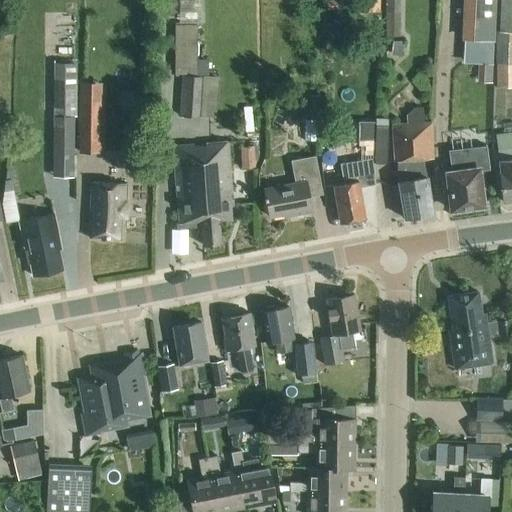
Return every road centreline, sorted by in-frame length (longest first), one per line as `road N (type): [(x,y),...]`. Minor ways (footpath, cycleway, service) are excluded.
road 1 (tertiary): [(0,327),(393,250)]
road 2 (residential): [(394,511),(393,250)]
road 3 (tertiary): [(393,250),(511,232)]
